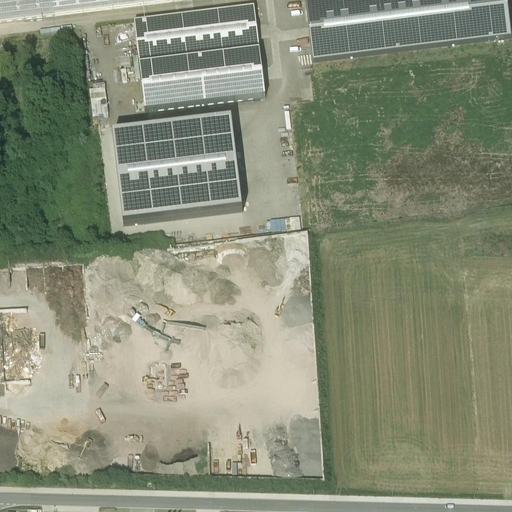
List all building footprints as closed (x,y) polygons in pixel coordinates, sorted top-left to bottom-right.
[(0,0),(0,23),(54,17),(51,0),(0,0)] [(51,0),(54,17),(193,0),(51,0)] [(310,0),(317,61),(511,39),(507,0),(310,0)] [(251,10),(132,24),(143,111),(261,97),(251,10)] [(94,114),(107,114),(108,91),(94,91),(94,114)] [(232,123),(114,137),(124,228),(243,214),(232,123)]
